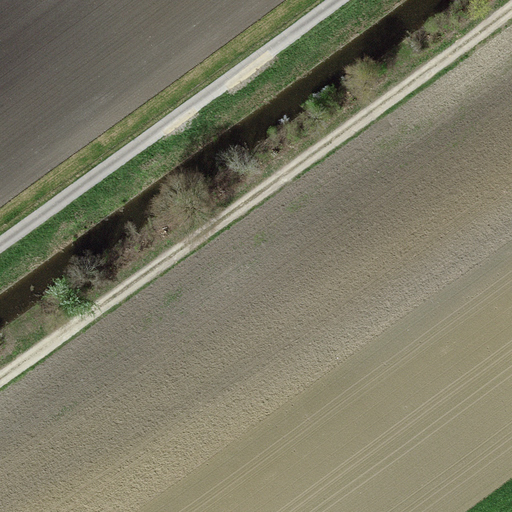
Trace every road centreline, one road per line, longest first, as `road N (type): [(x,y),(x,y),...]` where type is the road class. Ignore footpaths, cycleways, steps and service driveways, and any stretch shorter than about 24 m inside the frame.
road 1 (track): [(0,369),(488,0)]
road 2 (track): [(320,0),(0,236)]
